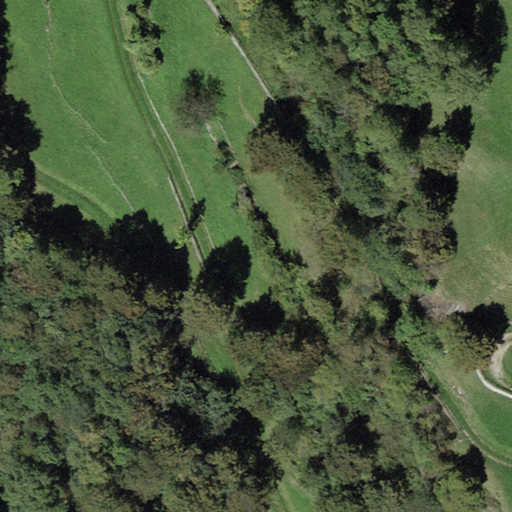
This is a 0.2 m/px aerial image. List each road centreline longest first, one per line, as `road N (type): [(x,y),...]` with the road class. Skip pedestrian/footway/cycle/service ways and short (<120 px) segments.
road 1 (track): [(511,468),(467,438),(430,391),(302,132),(220,0)]
road 2 (track): [(113,0),(138,87),(231,326),(281,511)]
